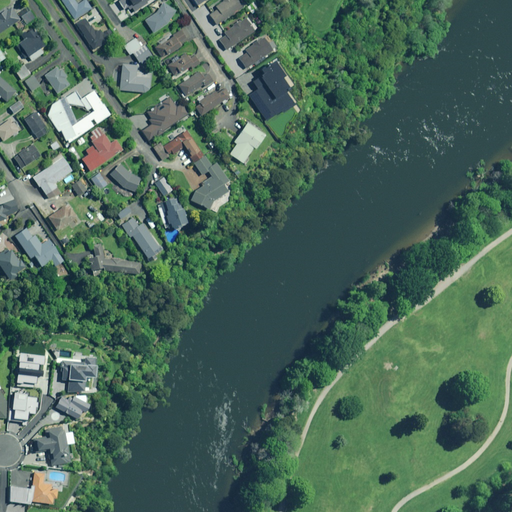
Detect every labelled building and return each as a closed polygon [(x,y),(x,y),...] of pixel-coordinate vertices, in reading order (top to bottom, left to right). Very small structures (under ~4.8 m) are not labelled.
[(83,0),(78,4),(75,0),(61,0),(75,20),(92,9),(85,0),(83,0)] [(114,0),(117,4),(119,2),(122,6),(116,10),(123,20),(143,7),(137,0),(114,0)] [(243,8),(237,0),(225,0),(215,7),(217,10),(209,15),(216,26),(243,8)] [(176,11),(165,3),(157,12),(145,21),(153,33),(168,22),(176,11)] [(36,19),(28,7),(19,13),(27,25),(36,19)] [(0,33),(20,20),(12,8),(0,15),(0,33)] [(86,18),(76,25),(93,51),(116,36),(111,28),(102,33),(100,29),(96,32),(86,18)] [(254,31),(245,18),(224,33),(226,36),(219,41),(227,51),(254,31)] [(45,46),(32,28),(21,36),(24,41),(17,46),(25,58),(28,56),(32,61),(43,53),(40,49),(45,46)] [(192,36),(186,28),(167,40),(167,39),(155,47),(163,59),(182,46),(180,43),(192,36)] [(273,51),(263,38),(245,50),(247,53),(239,59),(246,69),(273,51)] [(133,53),(139,63),(141,61),(144,66),(148,63),(154,59),(145,46),(141,48),(135,39),(123,46),(130,55),(133,53)] [(201,63),(197,55),(190,59),(187,54),(168,66),(174,77),(191,67),(192,68),(201,63)] [(137,66),(123,64),(120,90),(148,93),(150,74),(137,72),(137,66)] [(255,82),(243,90),(252,104),(263,97),(268,105),(278,98),(270,87),(280,80),(276,75),(278,74),(272,65),(265,70),(261,64),(248,72),(251,75),(251,76),(255,82)] [(30,74),(24,65),(15,71),(21,80),(30,74)] [(67,77),(59,66),(45,76),(57,94),(70,85),(65,78),(67,77)] [(218,80),(213,72),(203,78),(200,72),(179,86),(186,97),(204,85),(206,87),(218,80)] [(20,81),(15,73),(11,76),(16,83),(20,81)] [(40,86),(33,75),(25,81),(32,92),(40,86)] [(15,92),(0,77),(0,96),(6,102),(15,92)] [(197,100),(199,103),(195,106),(201,116),(230,97),(224,87),(205,99),(203,96),(197,100)] [(52,105),(47,116),(58,133),(61,132),(68,143),(94,127),(91,122),(94,119),(97,124),(111,116),(95,90),(80,99),(75,92),(66,98),(65,96),(52,105)] [(177,108),(169,97),(147,113),(151,119),(149,120),(152,124),(142,131),(149,141),(188,114),(181,105),(177,108)] [(24,108),(19,101),(10,108),(15,115),(24,108)] [(49,132),(36,112),(32,115),(33,116),(25,121),(37,139),(49,132)] [(235,121),(237,118),(231,112),(218,125),(224,131),(227,128),(233,134),(241,126),(235,121)] [(20,130),(12,118),(0,126),(0,136),(3,141),(20,130)] [(264,135),(247,123),(234,142),(236,144),(229,155),(242,163),(253,148),(255,149),(264,135)] [(111,143),(99,126),(91,132),(94,135),(90,138),(94,145),(86,151),(89,155),(82,160),(90,172),(123,150),(116,140),(111,143)] [(200,150),(191,136),(187,130),(169,142),(166,139),(153,148),(162,161),(173,154),(174,155),(183,148),(194,163),(204,156),(200,150)] [(83,136),(76,141),(80,146),(87,142),(83,136)] [(60,147),(57,142),(50,145),(53,151),(60,147)] [(42,155),(34,144),(14,158),(22,169),(42,155)] [(72,171),(61,154),(51,161),(53,164),(33,178),(39,187),(40,187),(49,200),(61,192),(55,183),(72,171)] [(204,156),(194,163),(202,175),(207,171),(211,177),(202,183),(204,185),(196,191),(189,200),(209,210),(214,200),(229,190),(224,184),(228,181),(216,163),(211,166),(204,156)] [(133,176),(120,164),(110,175),(123,187),(136,192),(141,179),(133,176)] [(107,185),(100,174),(91,179),(98,190),(107,185)] [(172,190),(163,178),(155,183),(163,196),(172,190)] [(87,189),(80,180),(72,186),(78,195),(87,189)] [(92,188),(82,194),(84,198),(94,192),(92,188)] [(164,229),(167,228),(170,227),(172,226),(173,230),(180,228),(178,224),(179,224),(182,223),(184,222),(185,222),(183,216),(185,216),(183,209),(181,210),(179,203),(178,204),(177,204),(175,198),(173,198),(164,201),(159,203),(162,212),(163,216),(165,222),(163,223),(164,229)] [(0,221),(7,219),(6,216),(19,211),(15,200),(2,204),(3,206),(0,206),(0,221)] [(71,209),(68,204),(48,217),(57,231),(77,218),(71,209)] [(139,227),(133,218),(122,226),(130,238),(132,236),(148,259),(161,251),(143,224),(139,227)] [(51,261),(55,267),(56,278),(72,274),(63,261),(49,240),(41,245),(35,235),(32,236),(27,228),(15,236),(30,259),(34,256),(41,267),(51,261)] [(99,270),(102,269),(102,271),(139,275),(141,263),(105,258),(101,244),(92,247),(95,257),(88,259),(91,272),(92,271),(99,270)] [(18,261),(10,248),(0,254),(0,267),(8,280),(26,269),(20,260),(18,261)] [(26,362),(18,361),(15,386),(36,388),(37,376),(41,377),(42,364),(35,363),(35,355),(27,354),(26,362)] [(94,359),(83,358),(83,362),(62,362),(61,381),(68,381),(67,392),(83,393),(84,378),(93,378),(94,359)] [(24,393),(15,392),(12,409),(10,409),(8,420),(26,423),(28,413),(34,414),(36,399),(24,397),(24,393)] [(65,448),(62,427),(45,430),(46,437),(33,439),(35,451),(50,449),(52,460),(50,460),(51,466),(70,463),(68,448),(65,448)] [(32,490),(10,487),(10,502),(30,504),(31,502),(51,504),(52,498),(56,499),(57,486),(43,484),(44,474),(34,473),(32,490)]
